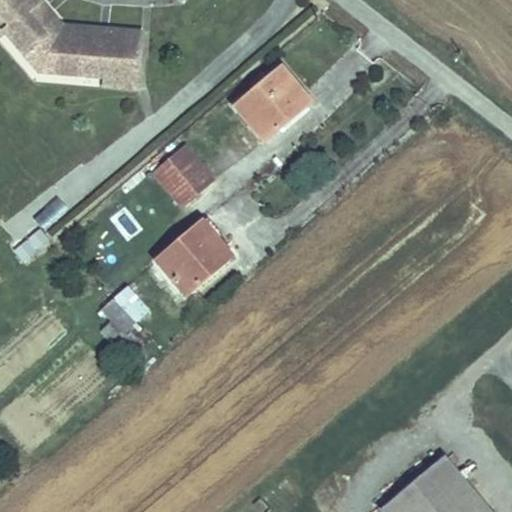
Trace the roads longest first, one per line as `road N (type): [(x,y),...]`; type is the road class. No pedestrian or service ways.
road 1 (unclassified): [(511,127),(350,0)]
road 2 (unknown): [(395,35),(275,142)]
